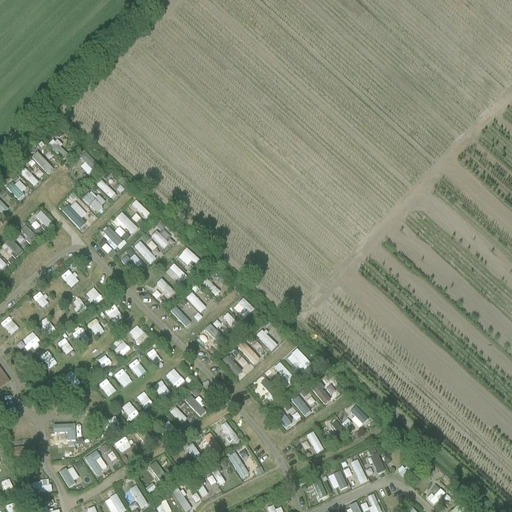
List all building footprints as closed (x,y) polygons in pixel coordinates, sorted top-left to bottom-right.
[(88,155),(82,160),(86,164),(81,168),(88,177),(99,168),(88,155)] [(35,160),(48,176),(54,171),(41,156),(35,160)] [(34,188),(39,183),(29,173),(24,178),(34,188)] [(101,181),(96,186),(111,200),(116,195),(101,181)] [(22,193),(26,189),(20,183),(10,192),(18,202),(25,196),(22,193)] [(94,215),(102,209),(90,193),(83,198),(94,215)] [(137,201),(131,205),(145,220),(150,216),(137,201)] [(0,202),(0,212),(3,215),(8,210),(0,202)] [(49,230),(54,224),(40,212),(35,219),(49,230)] [(131,236),(137,229),(121,213),(115,220),(131,236)] [(161,224),(157,228),(161,232),(165,228),(161,224)] [(31,245),(37,239),(27,227),(20,233),(31,245)] [(117,249),(123,242),(108,228),(102,234),(117,249)] [(146,235),(141,240),(145,244),(150,240),(146,235)] [(17,258),(22,254),(11,240),(1,247),(8,257),(13,253),(17,258)] [(150,265),(156,259),(140,242),(134,248),(150,265)] [(186,249),(178,259),(189,269),(197,259),(186,249)] [(130,250),(126,253),(130,259),(135,255),(130,250)] [(112,251),(107,255),(111,260),(113,257),(116,255),(112,251)] [(125,266),(130,262),(127,257),(121,261),(125,266)] [(173,265),(169,270),(174,274),(178,270),(173,265)] [(67,283),(76,278),(72,269),(63,274),(67,283)] [(156,285),(159,288),(152,295),(158,302),(171,290),(161,279),(156,285)] [(54,296),(63,291),(57,282),(48,288),(54,296)] [(192,293),(186,299),(200,314),(206,309),(192,293)] [(71,304),(80,316),(87,310),(78,299),(71,304)] [(233,309),(244,320),(254,309),(243,299),(233,309)] [(25,318),(33,313),(27,305),(19,310),(25,318)] [(177,308),(171,313),(182,324),(187,319),(177,308)] [(63,310),(53,318),(60,327),(70,318),(63,310)] [(104,315),(112,326),(118,322),(110,311),(104,315)] [(236,332),(240,327),(227,314),(222,319),(236,332)] [(1,325),(8,334),(17,326),(9,318),(1,325)] [(40,325),(44,330),(41,331),(47,338),(56,331),(47,319),(40,325)] [(87,326),(97,338),(105,332),(95,320),(87,326)] [(205,330),(220,347),(225,342),(210,325),(205,330)] [(137,346),(148,341),(140,327),(129,333),(137,346)] [(81,329),(72,334),(79,346),(88,340),(81,329)] [(272,352),(278,346),(262,331),(256,337),(272,352)] [(16,346),(20,351),(26,347),(30,352),(39,345),(31,335),(16,346)] [(110,347),(119,359),(128,352),(118,340),(110,347)] [(150,359),(159,353),(155,348),(147,355),(150,359)] [(302,373),(311,365),(297,350),(288,358),(302,373)] [(49,370),(57,365),(48,352),(40,358),(49,370)] [(104,369),(111,364),(103,352),(96,357),(104,369)] [(230,356),(222,361),(229,371),(237,365),(230,356)] [(289,385),(294,380),(281,366),(275,371),(289,385)] [(122,370),(114,376),(121,385),(129,379),(122,370)] [(108,398),(116,392),(106,380),(99,386),(108,398)] [(265,381),(255,390),(268,404),(278,395),(265,381)] [(156,399),(166,396),(161,382),(152,385),(156,399)] [(325,406),(331,400),(317,386),(311,393),(325,406)] [(195,390),(191,394),(195,399),(200,395),(195,390)] [(304,390),(299,394),(303,399),(308,395),(304,390)] [(199,419),(207,413),(201,406),(204,404),(199,397),(194,401),(191,397),(185,401),(199,419)] [(303,418),(310,414),(300,397),(293,401),(303,418)] [(130,403),(121,408),(130,421),(139,416),(130,403)] [(351,421),(359,429),(368,420),(355,407),(350,413),(354,417),(351,421)] [(177,408),(171,412),(180,425),(186,421),(177,408)] [(241,435),(247,432),(239,417),(233,420),(241,435)] [(345,429),(351,424),(347,420),(341,425),(345,429)] [(169,423),(164,426),(169,434),(174,431),(169,423)] [(226,423),(221,427),(231,442),(237,438),(226,423)] [(74,427),(52,428),(53,436),(66,435),(66,444),(75,443),(74,427)] [(307,436),(316,455),(323,451),(313,432),(307,436)] [(253,433),(246,436),(254,454),(261,451),(253,433)] [(210,434),(203,438),(206,443),(203,445),(209,454),(219,448),(210,434)] [(125,438),(114,445),(121,455),(132,447),(125,438)] [(310,458),(316,454),(305,439),(300,443),(310,458)] [(192,445),(186,449),(196,463),(202,459),(192,445)] [(105,447),(100,450),(104,456),(109,452),(105,447)] [(41,449),(28,449),(28,458),(41,458),(41,449)] [(95,454),(85,461),(96,478),(102,474),(95,463),(100,460),(95,454)] [(243,482),(250,477),(235,454),(228,459),(243,482)] [(380,461),(373,465),(378,475),(385,472),(380,461)] [(147,474),(148,474),(147,478),(161,482),(163,475),(161,475),(164,466),(151,462),(147,474)] [(220,487),(225,484),(220,474),(222,473),(219,467),(211,472),(220,487)] [(173,473),(169,477),(172,481),(177,477),(173,473)] [(319,479),(312,482),(319,501),(326,498),(319,479)] [(34,495),(51,492),(49,481),(32,484),(34,495)] [(424,497),(434,506),(445,495),(435,485),(424,497)] [(198,490),(202,498),(207,495),(203,488),(198,490)] [(173,494),(182,511),(188,511),(191,511),(180,490),(173,494)] [(109,511),(123,511),(126,511),(116,495),(103,503),(109,511)] [(365,508),(369,507),(370,511),(377,511),(379,511),(374,496),(366,498),(367,503),(361,505),(362,511),(365,511),(366,511),(365,508)] [(143,498),(137,501),(140,509),(146,507),(143,498)] [(128,506),(130,511),(138,509),(136,503),(128,506)]
